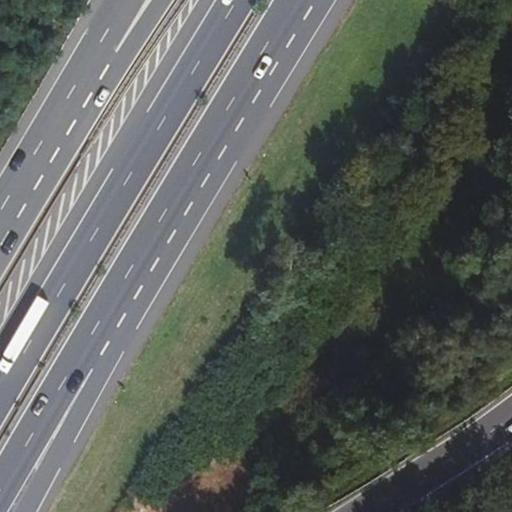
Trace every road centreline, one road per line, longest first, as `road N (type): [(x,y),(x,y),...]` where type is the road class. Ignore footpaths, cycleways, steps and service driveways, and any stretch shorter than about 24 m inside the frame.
road 1 (motorway): [(232,0),(0,386)]
road 2 (motorway): [(86,358),(307,0)]
road 3 (trunk): [(106,51),(0,228)]
road 4 (motorway): [(0,506),(86,358)]
road 5 (trunk): [(371,511),(511,420)]
road 6 (motorway): [(25,511),(86,358)]
